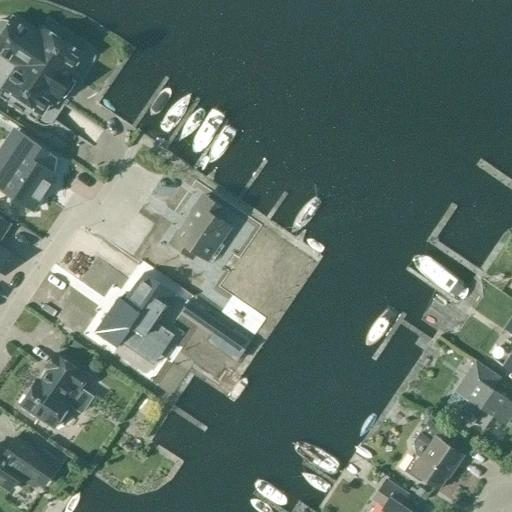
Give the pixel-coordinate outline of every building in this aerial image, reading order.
[(0,19),(0,54),(16,65),(2,87),(5,89),(31,107),(41,114),(52,97),(56,100),(75,72),(71,70),(82,53),(42,27),(37,33),(13,17),(9,22),(5,20),(1,20),(0,19)] [(55,157),(27,138),(13,129),(0,148),(0,187),(3,189),(33,209),(45,190),(43,188),(53,173),(46,169),(55,157)] [(221,244),(232,228),(217,218),(224,209),(204,195),(171,244),(191,257),(195,251),(215,265),(227,248),(221,244)] [(0,259),(6,250),(0,246),(0,237),(9,223),(0,217),(0,259)] [(155,349),(155,345),(154,341),(151,338),(146,335),(174,293),(143,272),(119,307),(113,303),(94,332),(116,347),(120,341),(140,355),(144,356),(148,356),(151,355),(154,352),(155,349)] [(232,331),(189,302),(182,311),(190,317),(197,308),(208,316),(202,325),(225,341),(232,331)] [(511,372),(511,319),(505,330),(511,334),(511,354),(503,367),(511,372)] [(94,396),(81,387),(88,376),(54,354),(46,367),(49,369),(40,382),(37,380),(20,404),(54,427),(68,405),(82,414),(94,396)] [(475,361),(446,404),(459,413),(484,428),(492,416),(505,424),(511,413),(511,402),(492,389),(500,378),(475,361)] [(415,455),(405,470),(420,481),(423,477),(438,488),(447,476),(448,477),(463,455),(444,442),(451,432),(429,417),(413,440),(415,455)] [(60,461),(18,432),(4,453),(0,450),(0,482),(10,489),(20,475),(37,486),(40,483),(47,488),(53,480),(49,477),(60,461)] [(384,505),(379,511),(409,511),(399,505),(407,494),(386,480),(373,498),(384,505)]
